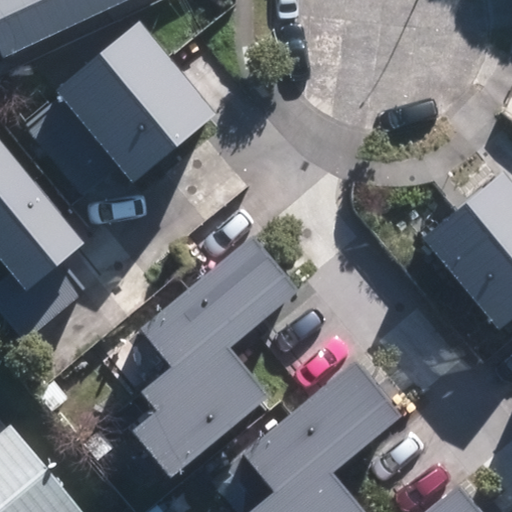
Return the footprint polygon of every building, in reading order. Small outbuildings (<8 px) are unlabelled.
[(0,0),(0,69),(1,71),(163,0),(0,0)] [(148,25),(62,97),(142,191),(228,119),(148,25)] [(0,128),(0,280),(11,294),(86,235),(0,128)] [(511,166),(423,240),(497,328),(511,316),(511,166)] [(289,293),(246,241),(136,331),(169,372),(144,393),(161,413),(134,435),(167,476),(261,399),(220,349),(289,293)] [(389,420),(346,368),(236,458),(270,499),(254,511),(350,511),(321,476),(389,420)] [(67,511),(3,432),(0,434),(0,511),(67,511)] [(469,511),(451,489),(422,511),(469,511)]
